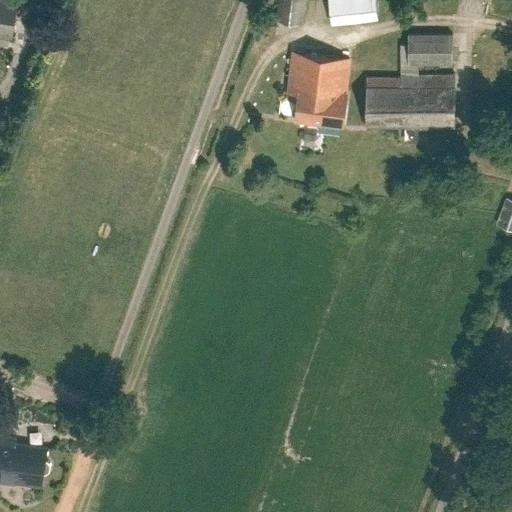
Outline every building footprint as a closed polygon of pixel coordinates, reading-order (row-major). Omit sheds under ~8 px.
[(0,0),(0,34),(12,36),(17,0),(0,0)] [(302,21),(304,0),(277,0),(276,18),(302,21)] [(328,0),(330,20),(389,14),(387,0),(328,0)] [(419,77),(419,64),(453,62),(453,33),(408,33),(408,43),(401,43),(401,76),(367,76),(366,125),(406,125),(406,127),(455,126),(455,74),(419,77)] [(343,124),(346,103),(344,103),(350,58),(293,51),(288,96),(299,97),(296,118),(343,124)] [(511,228),(511,197),(507,196),(496,223),(511,228)] [(0,479),(9,481),(9,479),(41,483),(42,472),(46,472),(49,469),(50,462),(48,459),(44,458),(46,446),(14,441),(15,436),(0,433),(0,479)] [(511,511),(511,468),(496,511),(511,511)]
